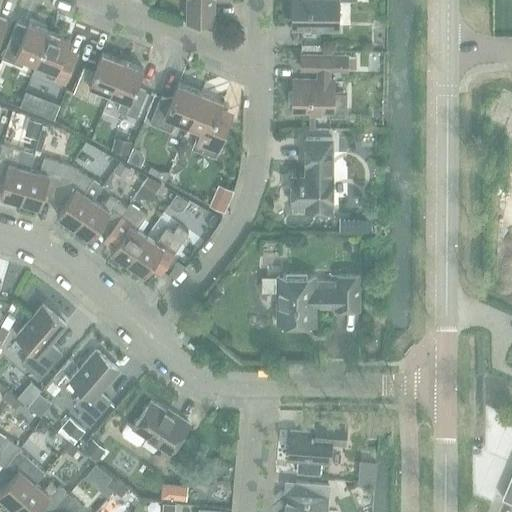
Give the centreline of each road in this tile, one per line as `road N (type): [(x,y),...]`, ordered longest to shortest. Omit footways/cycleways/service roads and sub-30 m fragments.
road 1 (tertiary): [(445,382),(446,49)]
road 2 (residential): [(147,335),(218,251),(247,198),(259,146),(260,65)]
road 3 (residential): [(445,382),(258,387)]
road 4 (residential): [(260,65),(86,0)]
road 5 (residential): [(147,335),(69,266),(0,232)]
road 6 (tertiary): [(444,511),(445,382)]
road 7 (residential): [(258,387),(211,383),(147,335)]
road 8 (residential): [(247,511),(258,387)]
